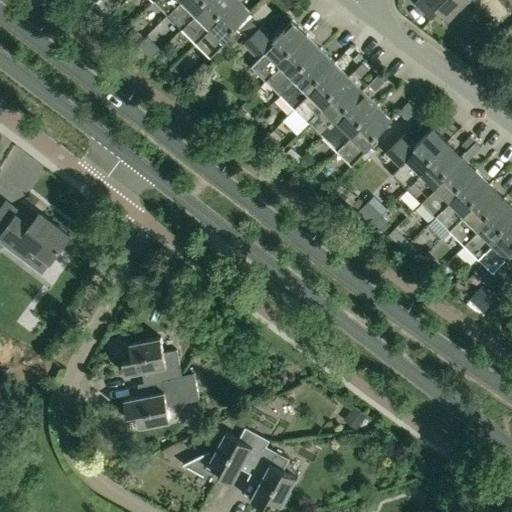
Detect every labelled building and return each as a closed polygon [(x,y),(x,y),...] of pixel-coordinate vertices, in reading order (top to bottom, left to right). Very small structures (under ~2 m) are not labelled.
[(152,0),(166,14),(179,0),(152,0)] [(179,0),(166,14),(181,28),(206,3),(203,0),(179,0)] [(181,28),(195,42),(220,17),(217,13),(230,0),(203,0),(206,3),(181,28)] [(233,28),(237,24),(247,34),(260,21),(250,11),(251,10),(241,0),(230,0),(217,13),(220,17),(195,42),(211,57),(237,31),(233,28)] [(429,0),(448,19),(466,0),(429,0)] [(251,65),(266,80),(290,55),(287,51),(306,32),(292,18),(274,36),(262,24),(247,39),(262,54),(251,65)] [(132,45),(142,36),(133,26),(123,36),(132,45)] [(266,80),(280,94),(305,69),(302,64),(320,46),(306,32),(287,51),(290,55),(266,80)] [(280,94),(294,108),(319,82),(315,79),(334,60),(320,46),(302,64),(305,69),(280,94)] [(352,59),(359,65),(366,59),(359,52),(352,59)] [(294,108),(308,122),(333,97),(330,93),(349,75),(334,60),(315,79),(319,82),(294,108)] [(368,69),(362,63),(355,70),(361,76),(368,69)] [(378,74),(369,84),(376,91),(385,81),(378,74)] [(308,122),(322,135),(347,110),(344,107),(362,88),(349,75),(330,93),(333,97),(308,122)] [(322,135),(337,150),(362,124),(359,121),(377,103),(362,88),(344,107),(347,110),(322,135)] [(399,111),(408,119),(417,110),(409,101),(399,111)] [(375,136),(392,118),(377,103),(359,121),(362,124),(337,150),(352,165),(378,139),(375,136)] [(244,124),(251,117),(241,108),(234,116),(232,118),(242,127),(244,124)] [(392,173),(406,187),(431,162),(428,159),(447,140),(433,126),(415,144),(405,133),(389,149),(403,162),(392,173)] [(461,143),(468,149),(477,140),(470,134),(461,143)] [(406,187),(421,201),(445,176),(443,173),(461,154),(447,140),(428,159),(431,162),(406,187)] [(468,149),(473,155),(482,146),(477,140),(468,149)] [(421,201),(435,215),(460,190),(457,188),(476,168),(461,154),(443,173),(445,176),(421,201)] [(435,215),(450,230),(474,205),(471,201),(490,182),(476,168),(457,188),(460,190),(435,215)] [(450,230),(464,244),(488,219),(486,216),(505,197),(490,182),(471,201),(474,205),(450,230)] [(333,191),(357,211),(366,202),(340,184),(333,191)] [(464,244),(477,257),(502,232),(499,229),(511,216),(511,204),(505,197),(486,216),(488,219),(464,244)] [(6,201),(0,209),(0,233),(26,253),(31,246),(50,261),(69,235),(40,213),(33,221),(6,201)] [(493,272),(511,252),(511,216),(499,229),(502,232),(477,257),(493,272)] [(395,239),(394,240),(403,249),(410,242),(401,233),(395,239)] [(410,242),(403,249),(411,257),(415,254),(418,250),(410,242)] [(498,296),(483,283),(467,302),(484,313),(498,296)] [(201,310),(195,319),(205,325),(211,317),(201,310)] [(177,349),(164,351),(161,336),(130,342),(133,357),(123,359),(126,374),(142,371),(144,382),(152,381),(183,375),(182,374),(182,375),(177,349)] [(194,372),(188,373),(182,374),(183,375),(152,381),(144,382),(138,383),(140,396),(124,399),(127,414),(137,412),(140,427),(171,421),(168,406),(200,399),(194,372)] [(353,406),(345,418),(358,427),(367,415),(353,406)] [(234,481),(241,468),(251,473),(255,466),(266,445),(267,446),(270,439),(245,427),(239,438),(226,431),(214,452),(209,450),(183,463),(211,479),(214,472),(234,481)] [(297,477),(283,470),(289,458),(267,446),(266,445),(255,466),(251,473),(247,479),(258,484),(251,499),(264,506),(269,498),(282,504),(297,477)]
